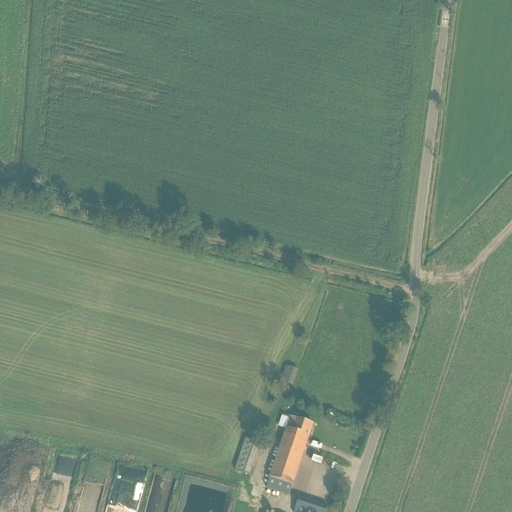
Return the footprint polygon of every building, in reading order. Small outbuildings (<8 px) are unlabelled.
[(296,383),(298,368),(284,366),(282,381),(296,383)] [(266,489),(279,493),(288,496),(292,485),(292,486),(312,425),(290,418),(266,489)] [(245,439),(234,470),(249,475),(260,444),(245,439)] [(138,511),(146,476),(117,470),(109,506),(121,509),(119,511),(138,511)] [(293,511),(325,511),(327,507),(298,498),(293,511)]
